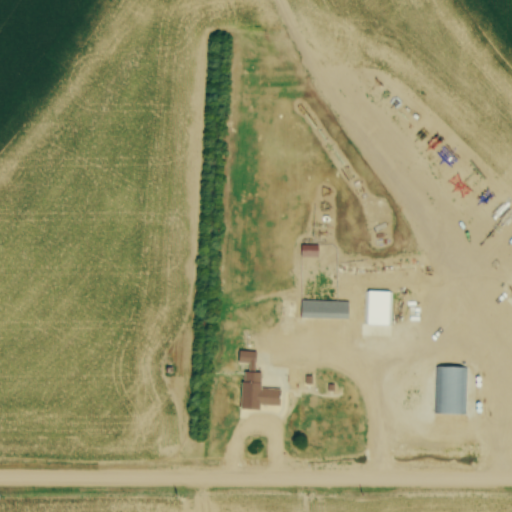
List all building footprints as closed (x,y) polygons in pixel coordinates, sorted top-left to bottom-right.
[(301,243),(301,257),(319,257),(319,244),(301,243)] [(365,290),(365,321),(391,322),(392,290),(365,290)] [(302,299),(302,319),(350,320),(350,300),(302,299)] [(241,349),(240,360),(250,361),(250,371),(244,371),(242,409),(257,410),(257,405),(279,406),(280,386),(262,385),(263,370),(258,370),(259,350),(241,349)] [(400,374),(402,372),(403,369),(403,366),(402,364),(401,362),(398,360),(396,359),(393,360),(391,361),(389,362),(388,364),(387,367),(387,369),(388,372),(390,374),(392,375),(395,375),(398,375),(400,374)] [(437,366),(436,412),(466,413),(466,367),(437,366)] [(401,414),(402,412),(402,411),(402,409),(401,407),(400,405),(398,405),(396,404),(394,405),(392,406),(391,407),(391,409),(391,411),(391,413),(392,414),(394,415),(395,416),(397,416),(399,415),(401,414)] [(415,415),(416,414),(417,412),(417,410),(416,408),(414,407),(412,406),(411,406),(409,406),(407,407),(406,409),(405,410),(405,412),(406,414),(407,415),(408,417),(410,417),(412,417),(414,417),(415,415)] [(428,426),(429,424),(429,422),(429,420),(428,418),(427,417),(425,416),(423,416),(421,417),(419,418),(418,419),(418,421),(418,423),(418,424),(419,426),(421,427),(422,428),(424,428),(426,427),(428,426)]
